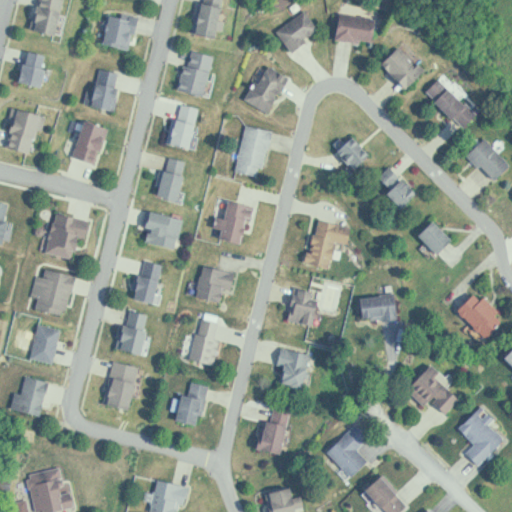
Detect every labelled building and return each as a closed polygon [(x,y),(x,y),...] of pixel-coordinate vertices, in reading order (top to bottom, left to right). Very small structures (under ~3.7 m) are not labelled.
[(46,0),(47,2),(41,1),(36,31),(64,36),(69,0),(46,0)] [(227,0),(203,0),(198,34),(221,38),(227,0)] [(299,52),(324,29),(305,7),(279,31),(299,52)] [(134,50),(144,19),(115,11),(106,42),(134,50)] [(377,44),(380,17),(343,12),(340,39),(377,44)] [(429,71),(403,46),(385,63),(411,89),(429,71)] [(219,55),(193,49),(183,90),(210,96),(219,55)] [(43,54),(37,88),(14,81),(17,62),(21,64),(24,50),(43,54)] [(275,113),(293,76),(268,63),(249,99),(275,113)] [(123,71),(101,71),(100,109),(122,109),(123,71)] [(429,91),(466,129),(480,115),(443,77),(429,91)] [(173,144),(195,150),(204,108),(182,103),(173,144)] [(10,146),(37,155),(49,116),(21,108),(10,146)] [(101,164),(113,127),(89,119),(77,157),(101,164)] [(241,172),(268,177),(276,130),(249,125),(241,172)] [(340,152),(358,171),(375,155),(357,136),(340,152)] [(511,168),(511,161),(488,138),(471,156),(498,182),(511,168)] [(184,201),(192,161),(171,157),(163,197),(184,201)] [(422,194),(394,166),(380,179),(408,207),(422,194)] [(224,240),(249,244),(256,204),(222,199),(217,230),(225,231),(224,240)] [(0,243),(10,244),(14,203),(0,201),(0,243)] [(93,220),(60,212),(51,252),(84,260),(93,220)] [(181,250),(189,219),(155,212),(148,242),(181,250)] [(334,269),(342,242),(353,245),(357,227),(322,218),(310,263),(334,269)] [(457,241),(437,220),(423,234),(443,255),(457,241)] [(158,304),(169,265),(149,260),(138,298),(158,304)] [(241,273),(208,265),(200,298),(226,304),(229,290),(237,292),(241,273)] [(44,267),(71,273),(64,309),(60,308),(60,315),(32,310),(35,299),(28,295),(34,275),(41,277),(44,267)] [(318,325),(323,300),(317,298),(319,291),(299,286),(292,320),(318,325)] [(490,339),(509,319),(480,291),(461,310),(490,339)] [(367,320),(402,318),(400,294),(365,296),(367,320)] [(157,315),(133,308),(120,347),(144,355),(157,315)] [(194,359),(217,365),(227,323),(204,317),(194,359)] [(36,323),(27,358),(51,363),(60,328),(36,323)] [(314,352),(285,349),(282,385),(310,388),(314,352)] [(117,361),(108,404),(135,410),(144,367),(117,361)] [(429,407),(436,400),(449,413),(466,397),(434,365),(411,388),(429,407)] [(24,375),(47,381),(38,415),(15,411),(16,403),(10,402),(11,390),(19,393),(24,375)] [(202,426),(213,385),(192,379),(181,421),(202,426)] [(295,411),(273,407),(264,450),(285,454),(295,411)] [(454,426),(470,410),(476,415),(483,408),(494,416),(486,423),(504,439),(478,465),(458,453),(472,442),(454,426)] [(331,452),(356,476),(372,460),(361,449),(374,437),(359,423),(331,452)] [(66,466),(31,474),(39,511),(53,511),(75,507),(66,466)] [(389,511),(403,511),(414,501),(385,474),(368,492),(389,511)] [(156,511),(186,511),(190,483),(161,479),(156,511)] [(300,511),(300,508),(307,506),(305,494),(298,496),(296,486),(272,490),(276,511),(300,511)]
